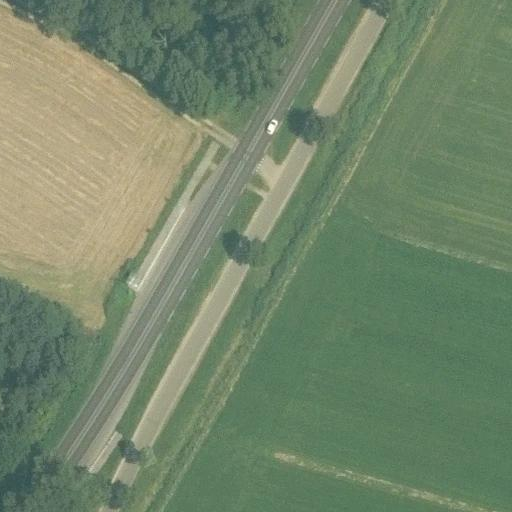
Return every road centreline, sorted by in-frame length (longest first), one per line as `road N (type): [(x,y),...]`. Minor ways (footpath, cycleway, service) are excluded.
road 1 (primary): [(34,511),(248,154)]
road 2 (unclassified): [(110,511),(287,177)]
road 3 (track): [(248,154),(104,56),(4,0)]
road 4 (unclassified): [(287,177),(389,0)]
road 5 (primary): [(248,154),(335,0)]
